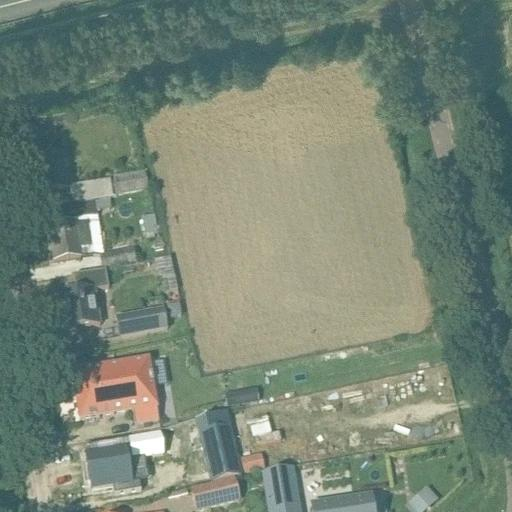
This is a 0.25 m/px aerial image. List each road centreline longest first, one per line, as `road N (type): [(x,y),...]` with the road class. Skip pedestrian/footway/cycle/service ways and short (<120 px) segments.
road 1 (residential): [(511,399),(409,0)]
road 2 (residential): [(50,511),(36,376),(0,187)]
